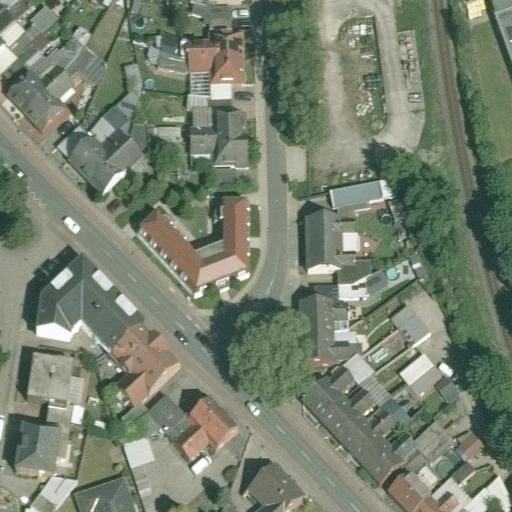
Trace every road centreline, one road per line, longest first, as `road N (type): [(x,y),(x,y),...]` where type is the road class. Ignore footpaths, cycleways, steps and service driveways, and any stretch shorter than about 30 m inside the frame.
road 1 (residential): [(214,360),(257,312),(280,264),(274,0)]
road 2 (tertiary): [(214,360),(64,207)]
road 3 (tertiary): [(358,511),(214,360)]
road 4 (unknown): [(437,309),(475,423),(511,491)]
